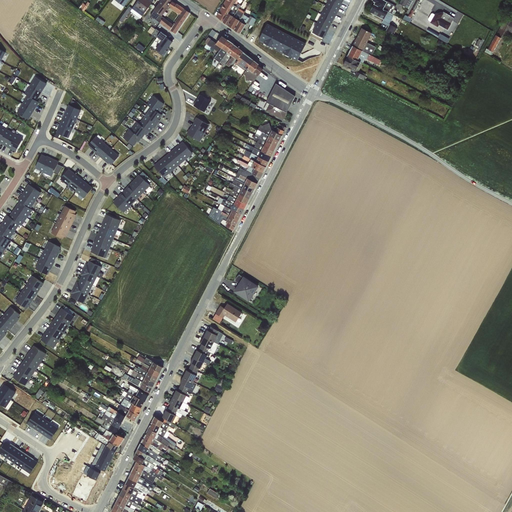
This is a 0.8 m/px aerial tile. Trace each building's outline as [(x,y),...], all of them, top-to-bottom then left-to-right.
[(124,21),(131,10),(142,18),(154,0),(153,0),(139,0),(134,8),(130,6),(121,19),(124,21)] [(161,0),(151,15),(177,33),(192,11),(174,0),(161,0)] [(226,0),(217,18),(244,31),(249,22),(255,25),(260,15),(252,11),(251,12),(247,10),(246,12),(239,8),(236,14),(232,12),(237,0),(226,0)] [(338,11),(343,3),(337,0),(328,0),(326,5),(338,11)] [(377,0),(372,12),(385,18),(383,22),(390,25),(399,5),(394,3),(395,0),(377,0)] [(414,17),(421,0),(417,0),(415,4),(412,3),(407,14),(414,17)] [(80,7),(85,10),(89,5),(84,2),(80,7)] [(334,20),(338,11),(326,5),(321,14),(334,20)] [(429,20),(440,26),(440,24),(450,29),(456,17),(442,10),(440,15),(433,11),(429,20)] [(329,29),(334,20),(321,14),(317,23),(329,29)] [(301,59),(309,43),(267,23),(259,40),(301,59)] [(325,38),(329,29),(317,23),(312,32),(325,38)] [(508,35),(510,30),(511,31),(511,23),(510,23),(508,26),(503,23),(497,33),(503,37),(505,34),(508,35)] [(383,59),(365,51),(374,31),(363,26),(345,65),(359,71),(365,57),(381,64),(383,59)] [(165,55),(176,40),(157,27),(152,34),(162,42),(157,49),(165,55)] [(488,52),(492,54),(493,50),(497,51),(503,36),(495,33),(488,52)] [(441,38),(449,42),(451,38),(443,34),(441,38)] [(266,67),(225,35),(219,43),(240,59),(237,63),(247,71),(245,74),(248,76),(248,77),(255,82),(266,67)] [(237,61),(239,58),(210,37),(206,41),(220,52),(216,58),(227,66),(228,64),(231,67),(236,60),(237,61)] [(31,118),(40,100),(40,99),(48,81),(35,75),(26,94),(25,93),(17,112),(31,118)] [(277,84),(265,109),(285,119),(297,93),(277,84)] [(206,112),(213,99),(201,93),(194,106),(206,112)] [(151,107),(157,111),(160,107),(161,108),(164,104),(153,96),(147,104),(151,107)] [(68,103),(58,133),(71,137),(82,108),(68,103)] [(157,111),(151,107),(145,116),(157,125),(160,120),(159,119),(162,115),(157,111)] [(157,125),(145,116),(139,124),(149,131),(150,132),(153,128),(155,128),(157,125)] [(201,141),(211,124),(198,116),(187,132),(201,141)] [(131,130),(142,138),(145,134),(146,135),(149,131),(139,124),(137,122),(131,130)] [(257,130),(279,141),(286,127),(279,124),(275,132),(260,124),(259,127),(257,127),(256,129),(257,130)] [(0,142),(7,146),(14,134),(6,129),(0,139),(0,142)] [(142,138),(131,130),(129,129),(123,137),(134,145),(137,141),(139,142),(142,138)] [(279,141),(257,130),(255,134),(277,146),(279,141)] [(14,134),(7,146),(16,151),(23,138),(14,134)] [(277,146),(255,134),(253,134),(252,135),(252,137),(258,140),(257,142),(274,151),(277,146)] [(113,165),(121,155),(97,135),(88,145),(113,165)] [(175,147),(186,159),(193,153),(183,141),(175,147)] [(274,151),(257,142),(254,148),(272,156),(274,151)] [(168,153),(179,165),(186,159),(175,147),(168,153)] [(272,156),(254,148),(252,152),(269,162),(272,156)] [(269,162),(252,152),(246,150),(244,155),(249,158),(266,167),(269,162)] [(59,163),(60,161),(42,153),(36,168),(54,176),(55,172),(60,174),(64,165),(59,163)] [(161,159),(171,171),(179,165),(168,153),(161,159)] [(266,167),(249,158),(246,163),(264,173),(266,167)] [(171,171),(161,159),(154,165),(164,177),(171,171)] [(264,173),(246,163),(240,160),(238,163),(247,168),(246,171),(254,175),(260,178),(261,178),(264,173)] [(61,179),(87,198),(95,187),(69,168),(61,179)] [(238,179),(255,189),(260,178),(254,175),(251,180),(237,173),(235,176),(238,178),(238,179)] [(133,181),(144,191),(150,185),(139,175),(133,181)] [(255,189),(238,179),(235,178),(232,183),(252,194),(255,189)] [(127,188),(138,198),(144,191),(133,181),(127,188)] [(25,182),(0,234),(0,253),(4,255),(19,223),(25,225),(33,208),(34,208),(42,190),(25,182)] [(252,194),(232,183),(230,182),(229,185),(234,188),(232,190),(250,199),(252,194)] [(250,199),(232,190),(227,187),(225,191),(230,193),(229,196),(247,204),(250,199)] [(120,195),(131,205),(138,198),(127,188),(120,195)] [(131,205),(120,195),(113,202),(124,212),(131,205)] [(247,204),(229,196),(227,200),(244,209),(247,204)] [(221,204),(242,214),(244,209),(227,200),(224,199),(221,204)] [(218,209),(239,220),(242,214),(221,204),(218,209)] [(60,215),(73,221),(76,215),(75,214),(76,211),(65,205),(60,215)] [(239,220),(218,209),(214,207),(209,216),(219,224),(223,219),(227,221),(225,226),(234,229),(239,220)] [(103,222),(118,229),(121,221),(106,214),(103,222)] [(73,221),(60,215),(56,223),(69,230),(73,221)] [(99,233),(114,238),(118,229),(103,222),(99,233)] [(69,230),(56,223),(52,233),(63,238),(64,235),(66,236),(69,230)] [(95,242),(110,248),(114,238),(99,233),(95,242)] [(44,251),(56,257),(57,257),(61,250),(60,249),(61,247),(49,241),(44,251)] [(110,248),(95,242),(91,252),(106,258),(110,248)] [(56,257),(44,251),(40,260),(53,265),(56,257)] [(53,265),(40,260),(35,268),(47,274),(50,269),(51,269),(53,265)] [(83,269),(97,276),(102,267),(90,261),(89,264),(86,263),(83,269)] [(97,276),(83,269),(80,275),(82,275),(80,278),(93,285),(97,276)] [(262,285),(240,273),(236,280),(240,283),(235,292),(252,301),(262,285)] [(27,284),(38,292),(44,283),(32,276),(27,284)] [(93,285),(80,278),(78,282),(77,281),(74,287),(88,294),(93,285)] [(21,292),(33,300),(38,292),(27,284),(21,292)] [(88,294),(74,287),(71,293),(73,293),(71,297),(84,303),(88,294)] [(33,300),(21,292),(15,301),(27,309),(33,300)] [(238,322),(244,312),(225,300),(214,318),(221,323),(226,315),(238,322)] [(11,307),(5,315),(14,323),(19,318),(17,317),(19,314),(11,307)] [(63,309),(57,316),(69,324),(74,316),(63,309)] [(10,329),(14,323),(5,315),(0,320),(0,324),(6,330),(8,327),(10,329)] [(63,332),(69,324),(57,316),(52,324),(63,332)] [(52,324),(47,332),(58,340),(63,332),(52,324)] [(207,330),(200,344),(208,349),(208,351),(213,354),(219,344),(218,343),(223,334),(210,326),(208,330),(207,330)] [(53,348),(58,340),(47,332),(41,340),(53,348)] [(205,354),(208,351),(208,349),(200,344),(197,349),(205,354)] [(30,349),(28,353),(40,361),(45,353),(34,346),(31,350),(30,349)] [(206,355),(205,354),(197,349),(194,354),(195,354),(204,360),(204,359),(206,355)] [(35,369),(40,361),(28,353),(26,356),(26,357),(23,362),(35,369)] [(202,364),(204,360),(195,354),(192,359),(202,364)] [(137,359),(160,372),(163,367),(146,357),(145,359),(139,356),(137,359)] [(141,368),(158,377),(160,372),(137,359),(136,361),(142,365),(141,368)] [(205,366),(202,364),(192,359),(190,363),(191,364),(189,367),(196,372),(198,369),(202,371),(205,366)] [(20,366),(17,369),(30,377),(35,369),(23,362),(20,366)] [(134,370),(155,382),(158,377),(141,368),(140,370),(135,367),(134,370)] [(186,370),(183,376),(196,383),(199,377),(195,375),(196,372),(189,367),(188,371),(186,370)] [(25,385),(30,377),(17,369),(15,373),(16,373),(13,377),(25,385)] [(131,375),(153,387),(155,382),(134,370),(131,375)] [(153,387),(131,375),(129,374),(126,379),(150,392),(153,387)] [(183,376),(180,381),(193,388),(196,383),(183,376)] [(191,394),(193,388),(180,381),(179,382),(180,383),(179,387),(181,390),(191,394)] [(128,391),(145,401),(149,395),(131,385),(131,386),(128,391)] [(176,390),(173,396),(177,398),(179,395),(187,400),(191,394),(181,390),(179,387),(177,390),(176,390)] [(36,396),(40,398),(44,390),(41,388),(36,396)] [(145,401),(128,391),(124,398),(142,408),(145,401)] [(186,403),(187,400),(179,395),(177,398),(173,396),(169,403),(171,404),(169,407),(173,407),(186,414),(187,412),(184,410),(188,404),(186,403)] [(121,404),(138,414),(142,408),(124,398),(121,404)] [(138,414),(121,404),(116,402),(112,408),(126,416),(135,421),(138,414)] [(104,414),(121,424),(126,416),(112,408),(109,406),(108,407),(101,404),(100,406),(106,410),(104,414)] [(185,416),(186,414),(173,407),(169,407),(167,411),(166,410),(163,417),(161,420),(171,427),(173,429),(176,425),(172,423),(176,416),(179,418),(181,413),(185,416)] [(105,421),(119,428),(121,424),(104,414),(101,412),(99,415),(98,415),(95,420),(102,424),(104,420),(105,421)] [(152,421),(153,422),(168,431),(171,427),(161,420),(155,416),(152,421)] [(119,428),(105,421),(102,426),(116,434),(119,428)] [(153,422),(149,428),(173,445),(174,446),(176,444),(167,437),(170,433),(168,431),(153,422)] [(149,428),(147,433),(166,445),(167,444),(172,447),(173,445),(149,428)] [(119,446),(124,438),(124,437),(117,434),(116,435),(106,430),(104,433),(103,435),(119,446)] [(119,446),(103,435),(97,432),(94,438),(115,451),(119,446)] [(147,433),(144,439),(161,450),(163,447),(167,450),(169,448),(166,445),(147,433)] [(144,439),(141,443),(162,457),(165,453),(161,450),(144,439)] [(141,443),(138,448),(161,463),(167,466),(168,465),(166,464),(166,463),(160,460),(162,457),(141,443)] [(136,453),(136,454),(156,466),(157,464),(159,466),(161,463),(138,448),(136,453)] [(134,458),(137,460),(161,476),(164,473),(160,470),(161,469),(156,466),(136,454),(134,458)] [(137,460),(134,466),(156,477),(162,480),(164,477),(161,476),(137,460)] [(154,481),(156,477),(134,466),(131,472),(145,479),(152,483),(154,481)] [(155,486),(152,483),(145,479),(131,472),(128,478),(142,485),(151,490),(152,489),(153,490),(155,486)] [(152,491),(151,490),(142,485),(128,478),(125,483),(143,493),(146,495),(147,493),(150,494),(152,491)] [(140,498),(143,493),(125,483),(122,489),(140,498)] [(211,488),(209,493),(218,497),(220,493),(211,488)] [(142,499),(140,498),(122,489),(120,495),(137,504),(139,505),(142,499)] [(27,511),(38,511),(44,501),(32,495),(24,510),(27,511)] [(134,510),(137,504),(120,495),(117,501),(134,510)] [(133,511),(134,510),(117,501),(114,507),(124,511),(133,511)] [(196,507),(202,510),(205,504),(199,501),(196,507)]
